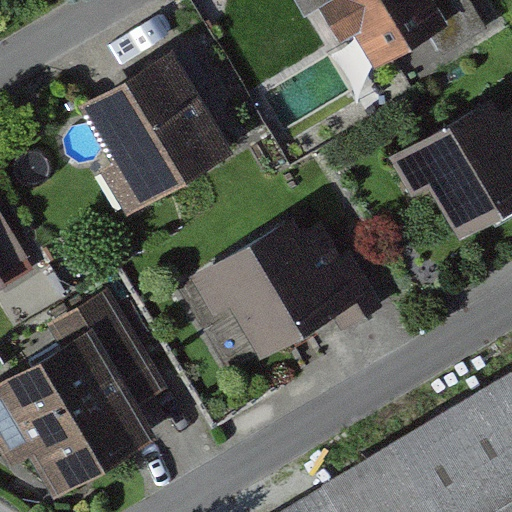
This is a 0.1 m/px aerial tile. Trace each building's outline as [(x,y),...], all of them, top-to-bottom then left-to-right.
[(325,0),(369,72),(450,24),(435,0),(325,0)] [(76,114),(137,216),(237,156),(176,54),(76,114)] [(413,150),(466,238),(511,210),(511,108),(504,95),(413,150)] [(214,270),(266,355),(363,297),(311,211),(214,270)] [(0,289),(34,269),(0,213),(0,289)] [(0,393),(0,406),(55,498),(153,439),(92,338),(0,393)] [(511,511),(511,377),(284,511),(511,511)]
